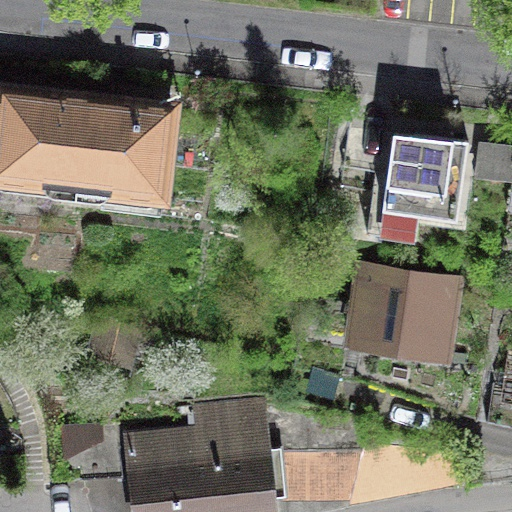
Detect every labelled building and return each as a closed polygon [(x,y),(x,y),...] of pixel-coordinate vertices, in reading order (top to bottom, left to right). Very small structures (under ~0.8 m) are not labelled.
[(0,174),(163,194),(173,106),(0,86),(0,174)] [(386,122),(339,116),(334,157),(381,163),(386,122)] [(511,208),(511,142),(460,136),(456,170),(511,176),(507,208),(511,208)] [(453,337),(439,335),(446,284),(358,272),(353,301),(366,303),(362,327),(377,329),(392,331),(389,351),(450,360),(453,337)] [(133,330),(104,322),(98,346),(126,354),(133,330)] [(119,429),(123,511),(275,511),(269,402),(193,406),(194,425),(119,429)]
